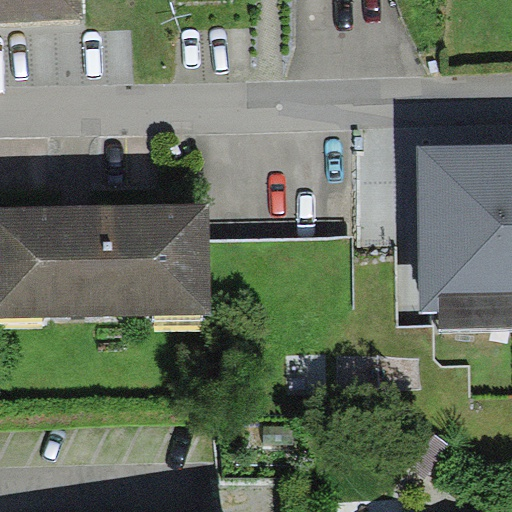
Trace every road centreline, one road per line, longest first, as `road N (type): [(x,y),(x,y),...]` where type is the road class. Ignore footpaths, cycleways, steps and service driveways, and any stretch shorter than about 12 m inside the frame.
road 1 (residential): [(0,105),(511,97)]
road 2 (residential): [(0,492),(202,486)]
